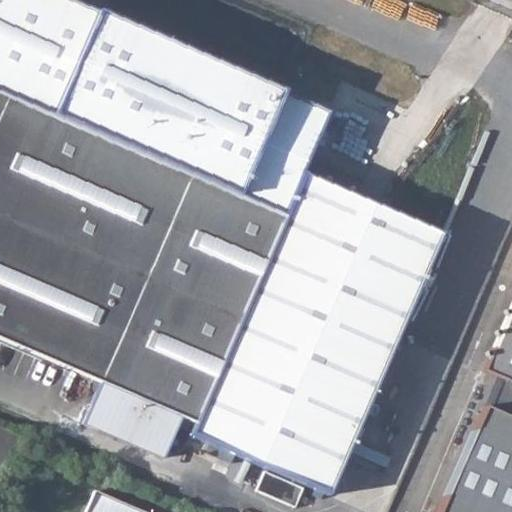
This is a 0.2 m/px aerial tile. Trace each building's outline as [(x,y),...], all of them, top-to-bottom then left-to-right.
[(0,0),(0,93),(282,215),(300,174),(328,109),(94,8),(75,0),(0,0)] [(0,339),(98,382),(80,423),(160,457),(178,417),(193,423),(188,436),(326,495),(440,235),(300,174),(282,215),(0,93),(0,339)] [(511,295),(477,373),(496,382),(484,408),(511,419),(511,295)] [(511,511),(511,419),(484,408),(438,511),(511,511)] [(256,489),(295,506),(304,487),(264,470),(256,489)] [(141,511),(92,491),(83,511),(141,511)]
